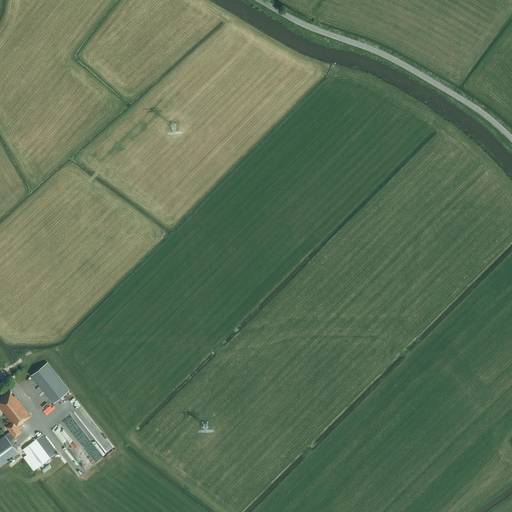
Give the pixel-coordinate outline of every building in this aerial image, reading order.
[(47,362),(31,375),(53,402),(69,390),(47,362)] [(0,407),(12,422),(6,427),(10,431),(15,437),(22,431),(18,426),(31,416),(15,395),(14,396),(10,392),(11,391),(11,390),(0,398),(0,407)] [(90,437),(103,454),(114,445),(102,429),(96,434),(94,430),(91,432),(74,410),(60,422),(75,441),(79,437),(81,439),(83,437),(86,440),(90,437)] [(0,466),(18,453),(10,441),(15,437),(10,431),(5,434),(0,437),(0,466)] [(23,449),(26,455),(23,457),(33,471),(50,458),(36,439),(23,449)]
